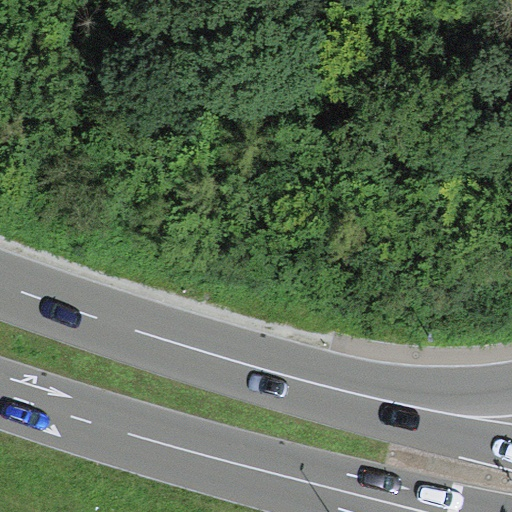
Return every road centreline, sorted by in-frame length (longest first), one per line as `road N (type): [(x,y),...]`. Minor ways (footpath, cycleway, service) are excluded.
road 1 (secondary): [(0,376),(194,436),(495,511)]
road 2 (secondary): [(511,452),(111,345),(86,314)]
road 3 (secondary): [(511,388),(402,384),(312,366),(129,309),(86,314)]
road 4 (secondary): [(0,408),(354,511)]
